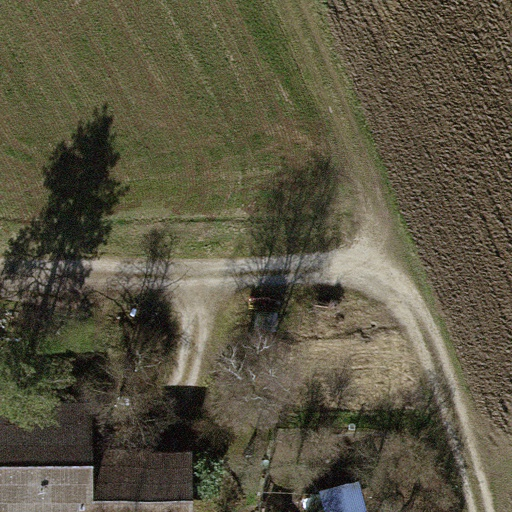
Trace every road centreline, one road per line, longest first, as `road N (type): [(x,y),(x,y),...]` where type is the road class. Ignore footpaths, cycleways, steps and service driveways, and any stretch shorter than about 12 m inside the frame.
road 1 (track): [(474,511),(431,338),(394,273),(297,0)]
road 2 (track): [(0,275),(394,273)]
